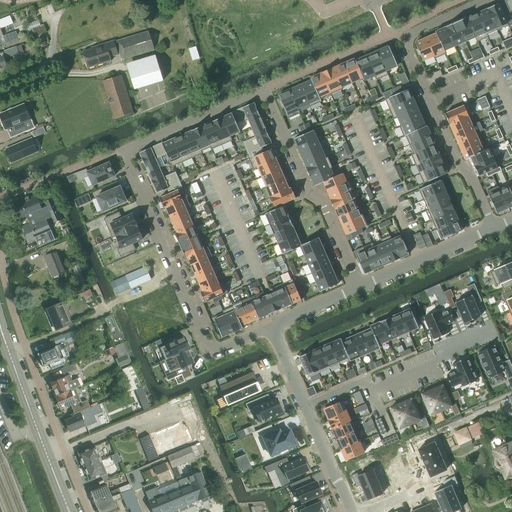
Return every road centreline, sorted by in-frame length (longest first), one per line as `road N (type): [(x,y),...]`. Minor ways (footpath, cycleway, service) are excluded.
road 1 (residential): [(275,329),(221,347),(200,339),(120,150),(262,89),(358,286)]
road 2 (residential): [(491,226),(405,43),(410,32),(484,0)]
road 3 (secondary): [(0,326),(69,511)]
road 4 (residential): [(358,286),(491,226)]
road 5 (residential): [(372,388),(487,333)]
